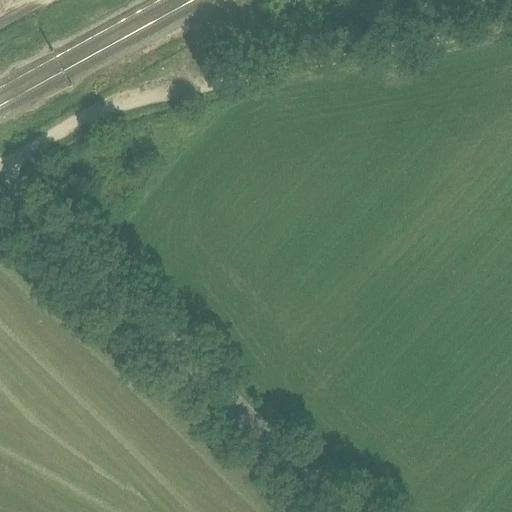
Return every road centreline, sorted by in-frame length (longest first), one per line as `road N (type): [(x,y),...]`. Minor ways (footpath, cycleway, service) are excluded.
road 1 (track): [(0,160),(37,139),(211,78),(511,23)]
road 2 (unclassified): [(347,511),(0,180)]
